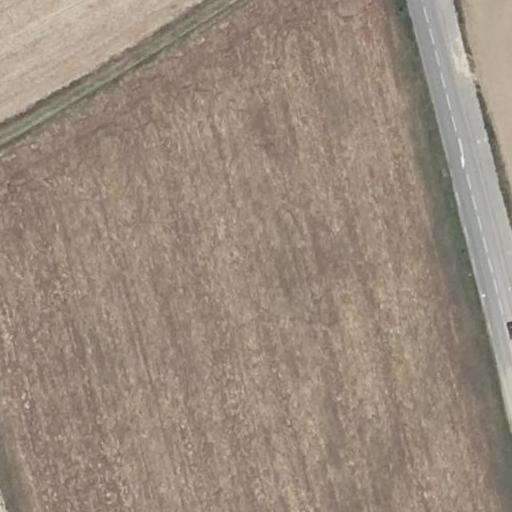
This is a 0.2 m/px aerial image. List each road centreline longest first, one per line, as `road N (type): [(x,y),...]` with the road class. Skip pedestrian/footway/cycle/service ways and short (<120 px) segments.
road 1 (tertiary): [(419,0),(511,356)]
road 2 (track): [(0,139),(223,0)]
